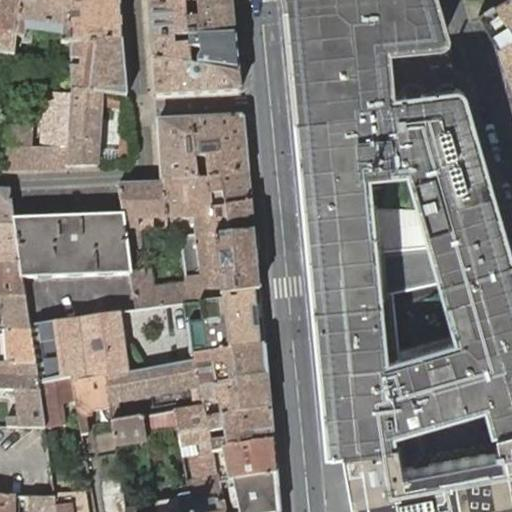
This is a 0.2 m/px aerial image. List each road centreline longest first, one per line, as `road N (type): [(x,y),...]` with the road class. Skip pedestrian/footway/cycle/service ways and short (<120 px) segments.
road 1 (residential): [(270,102),(308,511)]
road 2 (residential): [(0,180),(140,169),(142,110)]
road 3 (residential): [(511,159),(456,0)]
road 4 (residential): [(270,102),(142,110)]
